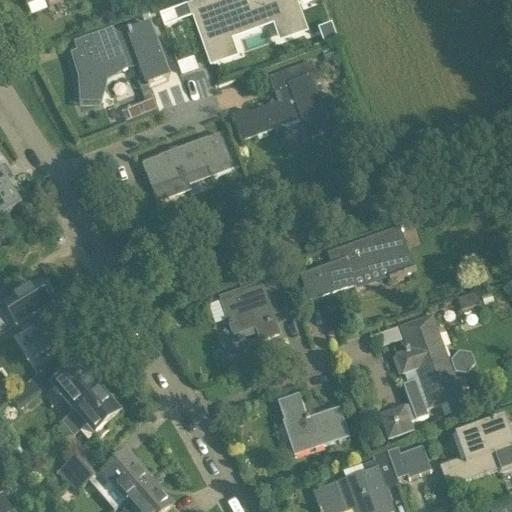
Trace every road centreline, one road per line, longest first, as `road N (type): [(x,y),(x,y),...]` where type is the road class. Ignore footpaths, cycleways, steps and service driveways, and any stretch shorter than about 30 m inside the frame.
road 1 (residential): [(195,418),(53,181)]
road 2 (residential): [(53,181),(213,110)]
road 3 (residential): [(195,418),(332,363)]
